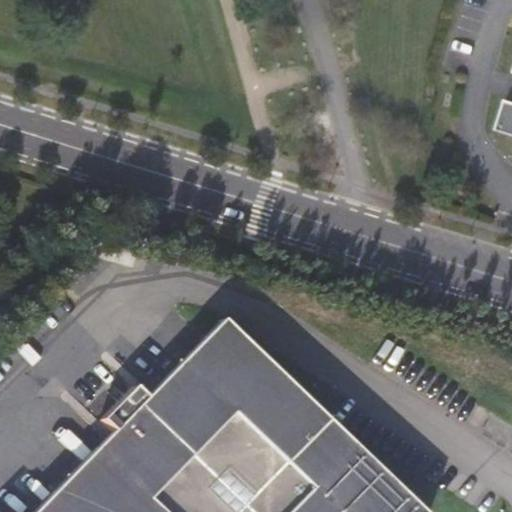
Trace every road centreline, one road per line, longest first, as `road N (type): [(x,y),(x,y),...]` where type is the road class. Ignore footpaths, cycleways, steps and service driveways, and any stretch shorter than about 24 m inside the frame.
road 1 (tertiary): [(0,120),(345,229)]
road 2 (tertiary): [(511,281),(345,229)]
